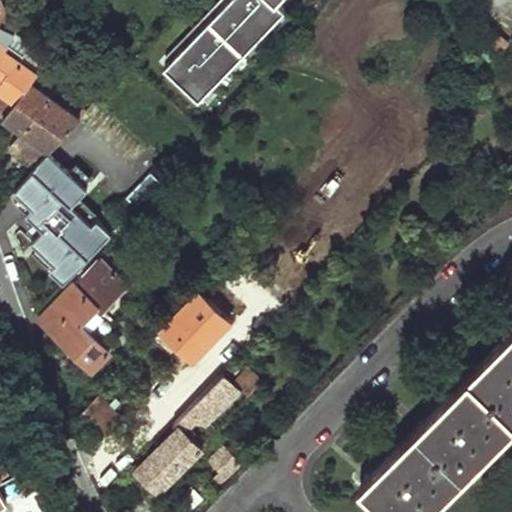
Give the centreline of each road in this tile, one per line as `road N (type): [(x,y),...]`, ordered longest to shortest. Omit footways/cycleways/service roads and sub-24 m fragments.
road 1 (residential): [(253,483),(476,252),(511,230)]
road 2 (residential): [(92,511),(0,268)]
